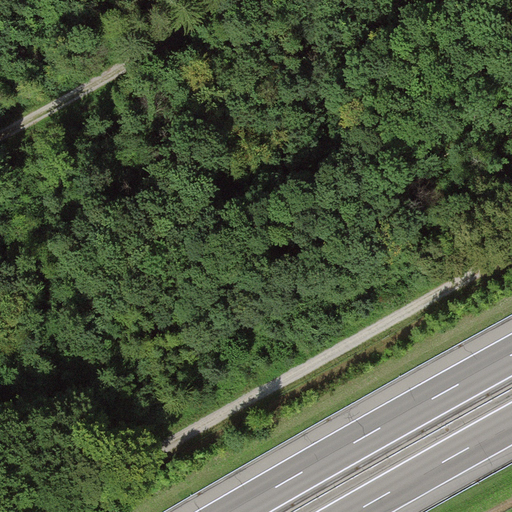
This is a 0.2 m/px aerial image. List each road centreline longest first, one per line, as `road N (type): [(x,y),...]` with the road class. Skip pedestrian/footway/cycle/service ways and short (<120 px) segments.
road 1 (track): [(65,511),(511,249)]
road 2 (motorway): [(511,356),(235,511)]
road 3 (track): [(0,139),(260,0)]
road 4 (motorway): [(358,511),(511,425)]
